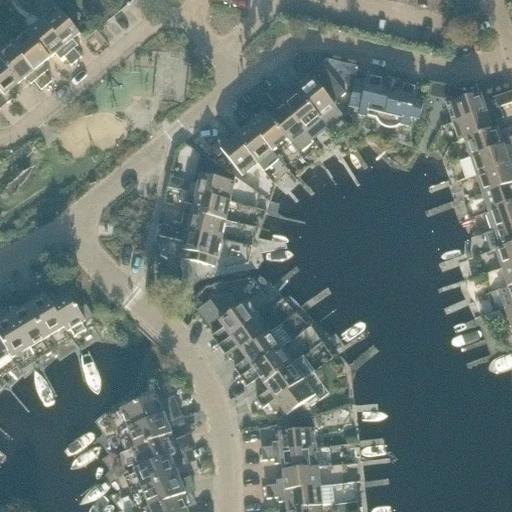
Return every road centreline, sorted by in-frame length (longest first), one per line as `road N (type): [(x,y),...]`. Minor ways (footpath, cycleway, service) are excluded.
road 1 (residential): [(232,511),(229,449),(214,394),(182,344),(132,298),(76,222)]
road 2 (residential): [(243,82),(302,42),(451,72),(511,58)]
road 3 (residential): [(0,139),(158,27),(188,22)]
road 4 (residential): [(76,222),(243,82)]
road 5 (residential): [(448,26),(310,0)]
